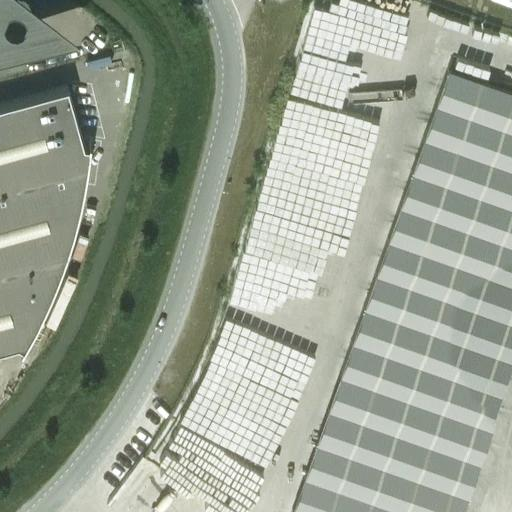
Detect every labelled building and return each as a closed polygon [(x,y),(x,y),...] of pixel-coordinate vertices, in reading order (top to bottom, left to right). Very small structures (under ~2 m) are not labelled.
[(0,0),(0,46),(19,41),(35,3),(29,0),(0,0)] [(373,51),(376,25),(352,22),(349,48),(373,51)] [(482,511),(511,413),(511,83),(445,64),(311,511),(482,511)] [(22,345),(20,347),(22,348),(26,341),(30,334),(38,319),(43,308),(50,293),(53,286),(56,278),(61,267),(65,256),(69,244),(72,232),(76,220),(78,213),(80,201),(83,189),(85,177),(87,169),(88,161),(90,149),(90,141),(89,140),(88,143),(84,142),(68,84),(0,102),(0,346),(18,342),(22,345)] [(331,261),(335,237),(291,229),(288,244),(279,242),(275,261),(317,269),(319,259),(331,261)]
